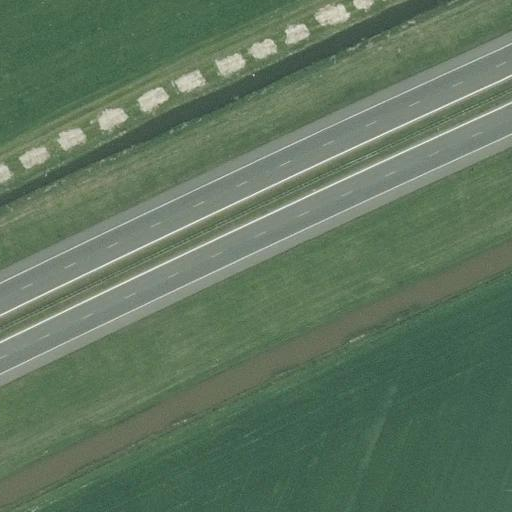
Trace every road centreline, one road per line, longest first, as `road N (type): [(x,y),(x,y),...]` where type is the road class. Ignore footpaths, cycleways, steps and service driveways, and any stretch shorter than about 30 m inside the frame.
road 1 (motorway): [(0,354),(151,278),(511,119)]
road 2 (motorway): [(511,60),(0,292)]
